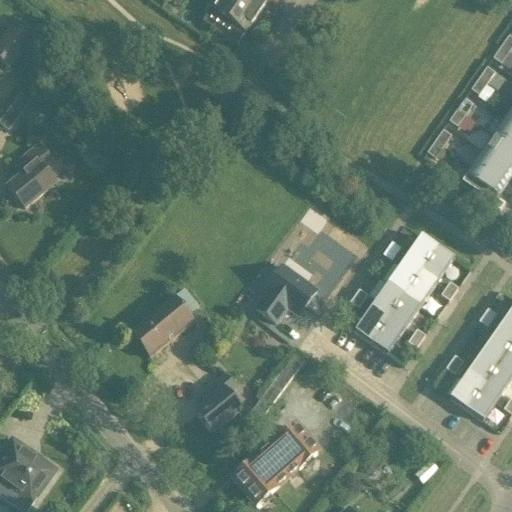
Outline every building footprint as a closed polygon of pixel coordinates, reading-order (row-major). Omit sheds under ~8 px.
[(217,0),(210,11),(201,24),(211,31),(224,39),(236,48),(245,35),(257,18),(231,0),(217,0)] [(231,0),(257,18),(269,0),(231,0)] [(0,62),(9,69),(33,38),(13,22),(0,38),(0,62)] [(511,41),(508,39),(500,50),(508,56),(509,56),(511,50),(511,41)] [(500,50),(492,62),(501,67),(508,56),(500,50)] [(486,71),(478,82),(486,87),(494,76),(486,71)] [(478,82),(470,93),(479,99),(486,89),(486,87),(478,82)] [(20,97),(13,107),(22,114),(29,104),(20,97)] [(464,102),(456,113),(465,119),(472,108),(464,102)] [(456,113),(448,125),(457,130),(465,119),(456,113)] [(511,128),(505,123),(494,139),(511,151),(511,128)] [(442,134),(434,145),(443,151),(450,139),(442,134)] [(511,151),(494,139),(483,155),(511,175),(511,151)] [(221,142),(209,158),(244,184),(253,173),(262,180),(265,175),(221,142)] [(434,145),(427,156),(435,162),(443,151),(434,145)] [(12,170),(20,179),(6,190),(24,212),(55,186),(40,169),(50,161),(39,148),(12,170)] [(511,184),(511,175),(483,155),(472,170),(503,192),(509,183),(511,184)] [(496,201),(503,192),(472,170),(460,187),(499,214),(504,207),(496,201)] [(403,264),(420,275),(437,251),(420,239),(403,264)] [(387,252),(395,258),(400,252),(391,246),(387,252)] [(420,275),(437,287),(454,263),(437,251),(420,275)] [(391,265),(395,258),(387,252),(382,259),(391,265)] [(404,299),(420,275),(403,264),(387,287),(404,299)] [(316,295),(281,269),(263,294),(267,297),(255,313),(275,327),(283,316),(281,314),(285,310),(298,319),(316,295)] [(420,275),(404,299),(420,311),(437,287),(420,275)] [(449,286),(445,293),(453,298),(458,292),(449,286)] [(387,323),(404,299),(387,287),(370,311),(387,323)] [(174,300),(129,336),(149,361),(193,325),(188,318),(198,310),(184,292),(174,300)] [(354,300),(362,305),(367,299),(358,293),(354,300)] [(449,305),(453,298),(445,293),(440,299),(449,305)] [(387,323),(404,334),(420,311),(404,299),(387,323)] [(358,312),(362,305),(354,300),(349,306),(358,312)] [(370,347),(387,323),(370,311),(354,336),(370,347)] [(511,311),(499,330),(511,339),(511,311)] [(483,319),(491,325),(495,318),(487,313),(483,319)] [(486,331),(491,325),(483,319),(478,325),(486,331)] [(404,334),(387,323),(370,347),(387,359),(404,334)] [(499,366),(511,347),(511,339),(499,330),(482,354),(499,366)] [(416,334),(412,340),(420,346),(425,339),(416,334)] [(416,352),(420,346),(412,340),(407,346),(416,352)] [(511,347),(499,366),(511,374),(511,347)] [(290,362),(300,369),(306,361),(296,354),(290,362)] [(483,389),(499,366),(482,354),(466,378),(483,389)] [(450,366),(458,372),(463,366),(454,360),(450,366)] [(285,369),(294,377),(300,369),(290,362),(285,369)] [(453,378),(458,372),(450,366),(445,373),(453,378)] [(483,389),(499,401),(511,382),(511,374),(499,366),(483,389)] [(294,377),(285,369),(279,377),(289,385),(294,377)] [(289,385),(279,377),(273,385),(283,392),(289,385)] [(207,407),(195,417),(212,437),(240,413),(227,397),(235,390),(225,378),(206,393),(200,398),(207,407)] [(466,414),(483,389),(466,378),(449,402),(466,414)] [(283,392),(273,385),(267,393),(277,400),(283,392)] [(499,401),(483,389),(466,414),(482,425),(499,401)] [(277,400),(267,393),(261,400),(271,408),(277,400)] [(271,408),(261,400),(255,408),(265,416),(271,408)] [(511,419),(511,417),(511,410),(507,407),(503,413),(511,419)] [(265,416),(255,408),(249,416),(259,423),(265,416)] [(259,423),(249,416),(244,424),(253,431),(259,423)] [(273,494),(297,473),(298,474),(316,458),(293,430),(274,446),(275,446),(250,467),(232,482),(256,510),(273,495),(273,494)] [(3,454),(0,458),(0,499),(17,511),(27,511),(34,503),(55,473),(36,460),(33,464),(19,455),(14,461),(3,454)] [(366,474),(373,474),(377,470),(370,462),(362,469),(366,474)]
